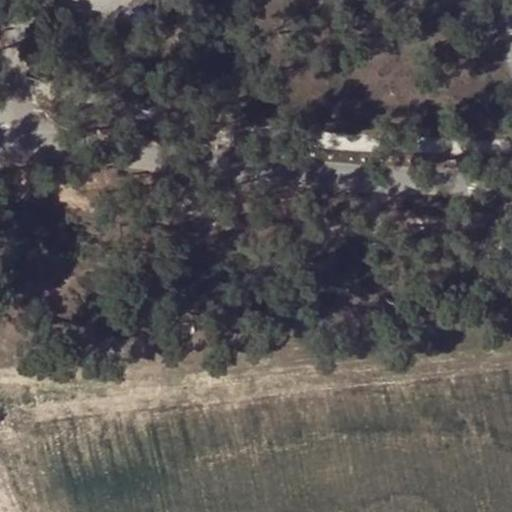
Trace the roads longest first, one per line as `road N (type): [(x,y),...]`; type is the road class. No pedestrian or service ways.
road 1 (track): [(0,362),(317,369),(511,338)]
road 2 (unclassified): [(511,182),(0,139)]
